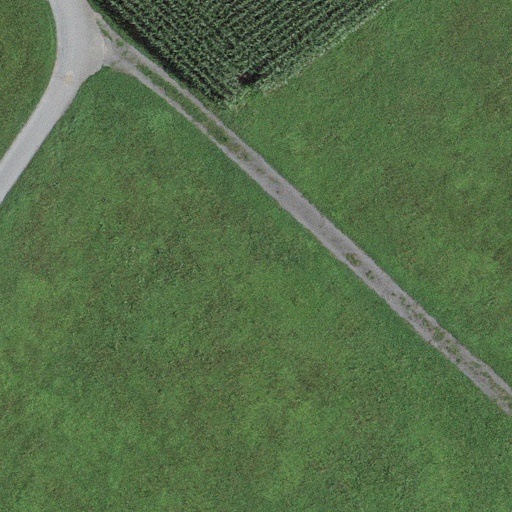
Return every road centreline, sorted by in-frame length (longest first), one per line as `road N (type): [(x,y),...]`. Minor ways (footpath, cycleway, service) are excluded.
road 1 (track): [(75,25),(200,121),(511,416)]
road 2 (track): [(69,0),(83,56),(0,182)]
